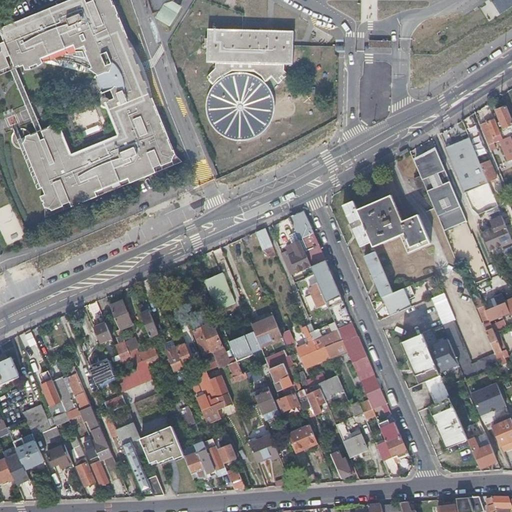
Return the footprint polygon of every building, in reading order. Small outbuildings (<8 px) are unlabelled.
[(37,59),(79,42),(116,134),(65,155),(52,121),(12,137),(42,214),(112,186),(175,160),(110,0),(65,0),(0,26),(0,74),(23,65),(24,68),(38,63),(37,59)] [(173,0),(147,0),(152,15),(159,12),(163,23),(171,28),(180,12),(172,8),(170,4),(175,2),(173,0)] [(511,0),(496,0),(493,2),(501,14),(511,6),(511,0)] [(294,33),(208,31),(207,64),(237,64),(286,66),(293,66),(294,33)] [(376,75),(388,75),(388,36),(376,36),(376,75)] [(286,72),(286,66),(237,64),(240,78),(227,82),(218,89),(212,101),(212,113),(214,121),(216,125),(219,129),(224,134),(230,137),(239,139),(249,139),(257,136),(264,130),(270,123),(273,112),(272,100),(268,91),(264,87),(259,83),(271,75),(277,83),(289,76),(286,72)] [(511,116),(507,105),(497,109),(505,130),(501,132),(503,138),(505,138),(511,134),(511,116)] [(501,132),(495,118),(484,122),(485,127),(483,128),(482,128),(489,144),(490,144),(494,142),(503,138),(501,132)] [(470,138),(459,142),(478,189),(489,184),(488,181),(480,163),(470,138)] [(459,142),(450,146),(469,193),(478,189),(459,142)] [(450,146),(447,147),(466,194),(469,193),(450,146)] [(431,155),(415,162),(444,230),(467,220),(439,155),(432,158),(431,155)] [(480,163),(488,181),(497,178),(490,160),(480,163)] [(413,177),(418,188),(424,186),(419,175),(413,177)] [(493,194),(498,206),(502,216),(508,214),(499,192),(493,194)] [(392,195),(359,210),(375,247),(402,236),(410,253),(432,243),(420,215),(413,218),(404,221),(392,195)] [(359,210),(355,201),(343,205),(391,315),(411,306),(404,288),(394,292),(375,247),(359,210)] [(490,250),(511,241),(511,240),(508,231),(502,216),(498,206),(487,210),(495,228),(496,232),(484,237),(490,250)] [(298,213),(290,217),(300,240),(311,266),(325,259),(313,231),(304,211),(298,213)] [(266,227),(257,231),(264,249),(274,245),(266,227)] [(495,228),(482,233),(484,237),(496,232),(495,228)] [(311,266),(300,240),(293,244),(292,247),(290,249),(290,255),(284,258),(291,275),(312,266),(311,266)] [(274,245),(264,249),(267,256),(277,252),(274,245)] [(221,246),(214,249),(224,273),(226,280),(233,277),(221,246)] [(319,283),(326,300),(340,294),(325,259),(311,266),(312,266),(312,267),(315,274),(319,283)] [(177,265),(183,279),(190,277),(184,262),(177,265)] [(177,265),(170,268),(176,282),(183,279),(177,265)] [(224,273),(205,281),(214,301),(216,301),(232,294),(226,280),(224,273)] [(311,310),(327,303),(326,300),(319,283),(315,285),(310,287),(312,293),(305,296),(311,310)] [(456,319),(444,292),(432,298),(443,325),(456,319)] [(502,293),(494,296),(498,304),(495,305),(486,309),(489,318),(490,320),(509,312),(505,301),(502,293)] [(234,298),(232,294),(216,301),(217,304),(234,298)] [(486,309),(481,297),(473,300),(476,305),(476,307),(478,307),(484,320),(485,324),(491,322),(490,320),(489,318),(486,309)] [(140,300),(140,301),(145,312),(150,310),(145,298),(140,300)] [(123,300),(110,305),(120,329),(133,323),(123,300)] [(140,301),(137,302),(151,336),(159,333),(150,310),(145,312),(140,301)] [(274,316),(266,319),(275,340),(283,337),(274,316)] [(349,316),(335,322),(341,335),(355,329),(349,316)] [(262,325),(254,328),(261,346),(275,340),(266,319),(261,321),(262,325)] [(495,353),(495,352),(477,359),(478,361),(472,364),(471,361),(473,360),(456,319),(443,325),(466,379),(491,368),(500,364),(499,360),(495,353)] [(492,324),(495,331),(501,329),(507,327),(504,319),(492,324)] [(318,328),(314,330),(310,332),(318,350),(326,346),(343,339),(341,335),(335,322),(335,321),(330,324),(333,332),(322,337),(318,328)] [(112,337),(105,322),(99,325),(94,327),(101,342),(112,337)] [(213,351),(213,352),(223,347),(213,323),(203,327),(203,328),(213,351)] [(310,332),(308,326),(304,328),(310,342),(298,348),(305,364),(329,354),(326,346),(318,350),(310,332)] [(204,354),(213,351),(203,328),(195,331),(199,340),(200,340),(202,345),(201,345),(204,354)] [(493,328),(486,331),(495,352),(495,353),(499,360),(505,357),(509,356),(506,348),(502,350),(500,345),(495,332),(493,328)] [(130,351),(120,329),(117,331),(119,336),(117,337),(119,344),(115,345),(119,354),(123,363),(133,358),(130,351)] [(295,342),(290,330),(283,334),(288,345),(295,342)] [(447,448),(468,438),(445,385),(423,333),(402,342),(420,384),(426,381),(436,404),(430,406),(447,448)] [(358,335),(344,341),(348,351),(361,380),(374,374),(358,335)] [(231,344),(238,360),(238,361),(254,354),(247,338),(241,340),(238,341),(231,344)] [(329,354),(331,358),(348,351),(344,341),(343,339),(326,346),(329,354)] [(186,343),(177,347),(185,366),(194,362),(186,343)] [(138,348),(130,351),(133,358),(135,364),(145,360),(158,354),(155,346),(140,353),(138,348)] [(266,357),(270,369),(285,363),(287,369),(295,365),(290,355),(287,356),(285,350),(266,357)] [(457,365),(452,351),(437,357),(444,371),(457,365)] [(215,355),(215,356),(217,360),(219,366),(220,368),(225,366),(220,353),(215,355)] [(161,361),(158,354),(145,360),(148,366),(161,361)] [(178,354),(169,357),(174,368),(177,375),(179,374),(178,369),(184,367),(178,354)] [(0,385),(21,376),(12,356),(0,360),(0,385)] [(215,356),(203,361),(204,362),(206,361),(208,364),(217,360),(215,356)] [(174,368),(169,357),(164,359),(169,370),(174,368)] [(145,360),(135,364),(137,370),(128,374),(116,379),(122,392),(153,379),(148,366),(145,360)] [(206,361),(204,362),(207,370),(207,371),(214,368),(219,366),(217,360),(208,364),(206,361)] [(238,360),(231,363),(235,374),(232,375),(235,382),(248,377),(246,371),(243,373),(240,365),(238,361),(238,360)] [(109,361),(90,369),(92,372),(97,384),(97,385),(115,377),(109,361)] [(243,373),(246,371),(249,370),(246,362),(240,365),(243,373)] [(285,363),(270,369),(275,381),(282,378),(285,388),(294,385),(291,378),(287,369),(285,363)] [(79,378),(75,368),(72,369),(74,373),(67,376),(82,409),(91,405),(84,389),(79,378)] [(260,368),(249,372),(252,381),(264,377),(260,368)] [(53,380),(48,369),(40,373),(45,384),(42,385),(51,405),(58,402),(61,409),(65,408),(53,380)] [(207,371),(207,370),(202,372),(205,381),(201,382),(206,395),(198,398),(203,410),(216,404),(220,402),(218,398),(211,379),(207,371)] [(97,384),(92,372),(79,378),(84,389),(97,384)] [(217,376),(211,379),(218,398),(220,402),(216,404),(203,410),(207,421),(208,424),(221,419),(216,410),(218,409),(220,407),(234,402),(222,374),(217,376)] [(369,400),(372,408),(382,404),(386,402),(374,374),(361,380),(369,400)] [(320,382),(319,383),(322,389),(326,399),(332,396),(331,394),(344,389),(338,375),(320,382)] [(62,376),(53,380),(65,408),(66,412),(70,420),(81,415),(79,410),(78,407),(75,409),(67,391),(69,390),(62,376)] [(294,385),(295,388),(302,403),(305,412),(307,415),(308,418),(323,411),(320,405),(325,402),(326,405),(328,404),(326,399),(322,389),(312,393),(309,387),(305,389),(300,391),(299,389),(301,388),(297,376),(291,378),(294,385)] [(310,387),(319,383),(320,382),(317,376),(308,380),(310,387)] [(201,392),(197,380),(191,382),(194,389),(196,394),(201,392)] [(194,389),(191,382),(181,386),(184,393),(194,389)] [(497,382),(472,393),(481,415),(506,404),(497,382)] [(283,411),(302,403),(295,388),(284,392),(286,397),(279,400),(283,411)] [(257,397),(265,417),(280,411),(272,391),(257,397)] [(164,406),(159,392),(134,403),(140,417),(164,406)] [(127,405),(123,395),(105,403),(109,413),(127,405)] [(369,400),(360,404),(364,413),(373,408),(372,408),(369,400)] [(359,401),(351,404),(356,416),(364,413),(360,404),(359,401)] [(385,415),(391,413),(386,402),(382,404),(381,405),(385,415)] [(57,425),(53,417),(48,420),(41,404),(24,412),(27,418),(34,436),(57,426),(57,425)] [(91,405),(82,409),(79,410),(81,415),(84,422),(89,420),(97,438),(92,440),(95,446),(95,447),(98,453),(109,448),(107,442),(91,405)] [(195,420),(189,405),(180,408),(182,413),(187,424),(195,420)] [(180,408),(168,414),(170,418),(182,413),(180,408)] [(373,408),(364,413),(366,418),(375,414),(373,408)] [(63,413),(53,417),(57,425),(70,420),(66,412),(63,413)] [(511,439),(511,418),(494,426),(501,444),(511,439)] [(386,441),(401,434),(396,423),(391,424),(388,419),(379,423),(386,441)] [(344,421),(336,424),(350,456),(368,448),(360,430),(351,433),(349,431),(348,432),(345,426),(346,425),(344,421)] [(142,439),(135,423),(117,430),(122,444),(132,440),(133,443),(142,440),(142,439)] [(311,424),(289,433),(296,452),(318,443),(311,424)] [(173,425),(142,439),(142,440),(152,462),(160,459),(161,461),(175,455),(176,457),(185,454),(183,449),(173,425)] [(9,430),(7,427),(5,428),(0,430),(0,437),(10,433),(9,430)] [(257,436),(249,440),(258,461),(280,453),(272,434),(258,439),(257,436)] [(400,458),(409,454),(401,436),(402,436),(401,434),(386,441),(393,456),(393,457),(396,462),(401,460),(400,458)] [(471,446),(480,467),(497,460),(491,443),(489,444),(489,443),(488,440),(486,435),(476,439),(474,436),(468,438),(471,446)] [(86,485),(97,481),(77,436),(71,438),(80,460),(77,461),(79,466),(78,466),(86,485)] [(219,449),(214,437),(203,441),(215,470),(225,466),(224,463),(219,449)] [(26,469),(45,461),(36,440),(25,445),(22,438),(14,441),(20,454),(26,469)] [(91,459),(99,455),(98,453),(95,447),(95,446),(92,440),(92,439),(84,443),(87,451),(91,459)] [(122,444),(144,496),(155,495),(148,478),(133,443),(132,440),(122,444)] [(203,441),(200,442),(199,442),(195,444),(198,452),(208,476),(209,478),(212,476),(217,474),(215,470),(203,441)] [(393,456),(386,441),(378,444),(385,460),(393,456)] [(61,467),(73,462),(65,444),(48,451),(54,465),(60,463),(61,467)] [(198,452),(195,444),(183,449),(185,454),(186,457),(198,452)] [(232,444),(219,449),(224,463),(238,457),(232,444)] [(100,459),(112,454),(109,448),(98,453),(99,455),(100,459)] [(332,453),(342,478),(352,474),(346,458),(343,459),(339,450),(332,453)] [(208,476),(198,452),(186,457),(193,473),(197,471),(199,476),(208,476)] [(26,469),(20,454),(7,460),(16,479),(18,484),(30,478),(27,471),(26,469)] [(6,458),(0,460),(0,482),(9,479),(10,481),(16,479),(7,460),(6,458)] [(101,485),(110,481),(101,460),(92,464),(96,473),(101,485)] [(27,471),(49,469),(45,461),(26,469),(27,471)] [(235,489),(245,488),(236,467),(227,470),(235,489)] [(148,478),(155,495),(165,494),(157,475),(148,478)] [(479,495),(469,496),(475,511),(474,511),(479,511),(485,510),(479,495)] [(469,496),(456,497),(458,511),(467,511),(475,511),(469,496)] [(508,511),(509,510),(511,510),(511,508),(511,507),(507,496),(493,496),(487,499),(491,511),(508,511)] [(407,501),(401,501),(401,503),(403,511),(416,511),(413,501),(407,501)] [(381,503),(368,504),(370,511),(383,511),(381,504),(381,503)] [(403,511),(401,503),(381,504),(383,511),(403,511)] [(456,511),(456,503),(438,505),(438,511),(456,511)]
